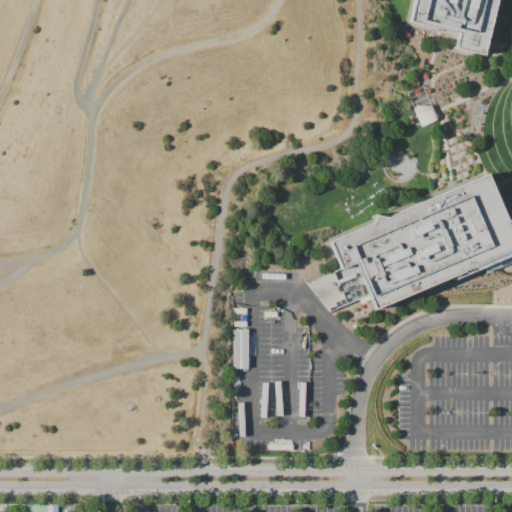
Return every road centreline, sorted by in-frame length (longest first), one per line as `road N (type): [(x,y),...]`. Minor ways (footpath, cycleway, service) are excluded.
road 1 (residential): [(0,486),(511,487)]
road 2 (residential): [(511,470),(0,471)]
